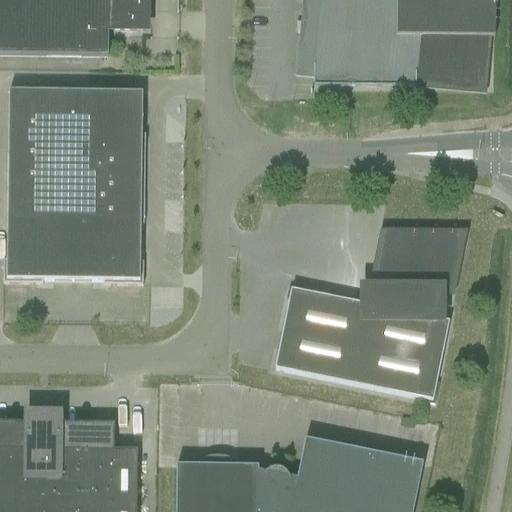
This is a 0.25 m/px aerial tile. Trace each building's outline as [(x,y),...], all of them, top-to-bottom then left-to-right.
[(0,0),(0,58),(107,60),(108,33),(135,33),(135,16),(146,16),(145,0),(0,0)] [(415,85),(484,91),(489,40),(494,40),(494,0),(294,0),(294,4),(304,5),(302,24),(296,24),(296,38),(301,38),(297,74),(313,75),(313,89),(415,90),(415,85)] [(7,189),(144,191),(144,138),(135,138),(135,100),(115,99),(115,97),(95,96),(8,95),(7,189)] [(102,288),(142,288),(143,265),(139,265),(140,228),(143,228),(144,191),(7,189),(6,263),(3,263),(2,287),(42,287),(42,284),(102,285),(102,288)] [(274,373),(432,405),(448,325),(440,323),(441,294),(450,295),(458,254),(383,239),(373,292),(362,292),(362,307),(290,293),(274,373)] [(0,511),(41,511),(42,483),(25,483),(26,417),(25,417),(25,424),(26,424),(26,427),(0,426),(0,511)] [(41,511),(135,511),(137,454),(113,454),(114,428),(59,427),(59,425),(60,425),(60,417),(53,417),(53,422),(32,422),(32,417),(26,417),(25,483),(42,483),(41,511)] [(400,420),(398,429),(412,432),(414,423),(400,420)] [(174,511),(406,511),(416,468),(417,466),(304,443),(296,483),(284,481),(284,478),(270,475),(270,478),(257,475),(257,471),(176,470),(174,511)]
